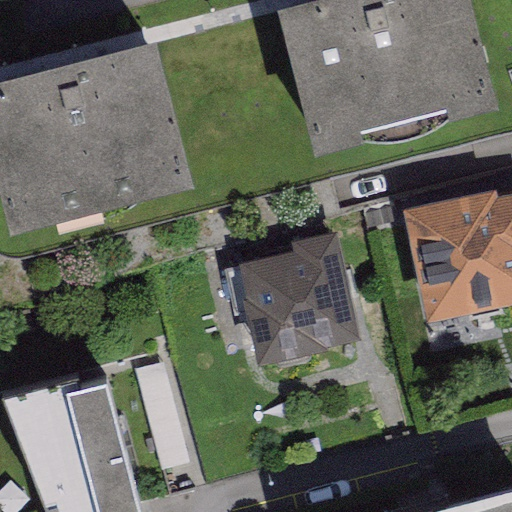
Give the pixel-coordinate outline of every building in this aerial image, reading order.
[(431,150),(440,143),(495,130),(462,0),(341,0),(275,16),(314,174),(376,159),(389,161),(398,161),(410,160),(424,155),(431,150)] [(150,48),(0,83),(0,206),(11,255),(189,213),(150,48)] [(493,202),(403,220),(427,334),(511,316),(511,204),(495,208),(493,202)] [(335,242),(292,251),(294,259),(237,271),(259,375),(324,362),(323,357),(358,350),(335,242)] [(63,401),(2,416),(40,511),(133,511),(105,404),(66,412),(63,401)] [(511,511),(511,489),(423,511),(511,511)]
